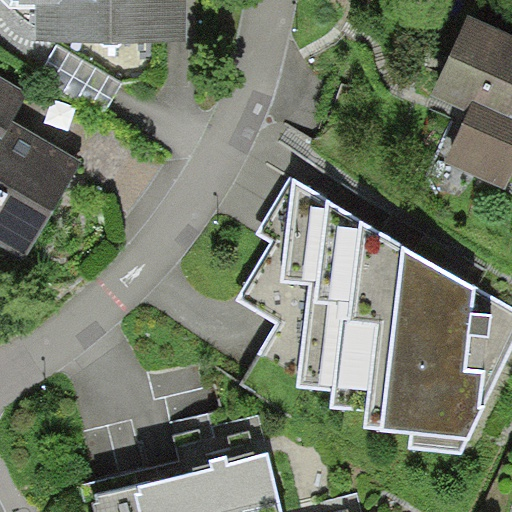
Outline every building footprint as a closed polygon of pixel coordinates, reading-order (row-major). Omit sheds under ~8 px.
[(36,3),(37,46),(187,45),(187,0),(11,0),(11,3),(36,3)] [(446,164),(508,190),(511,180),(511,40),(469,22),(435,104),(466,116),(446,164)] [(0,244),(25,259),(80,164),(8,122),(27,90),(0,74),(0,244)] [(487,377),(493,318),(475,316),(475,295),(404,259),(405,253),(363,233),(364,230),(328,210),(329,204),(291,181),(258,237),(274,246),(239,302),(280,326),(245,385),(295,421),(298,391),(336,394),(333,410),(369,413),(365,433),(382,434),(382,440),(410,440),(411,452),(460,456),(466,442),(470,442),(485,413),(480,410),(487,377)] [(367,511),(361,489),(286,508),(262,413),(170,436),(177,464),(85,488),(90,511),(367,511)]
